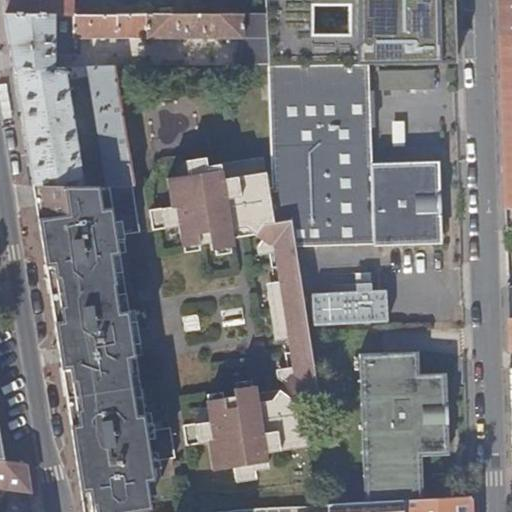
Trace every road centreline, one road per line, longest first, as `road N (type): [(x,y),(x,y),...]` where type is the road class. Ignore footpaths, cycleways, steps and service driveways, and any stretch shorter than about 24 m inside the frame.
road 1 (residential): [(480,0),(499,511)]
road 2 (tertiary): [(63,511),(0,149)]
